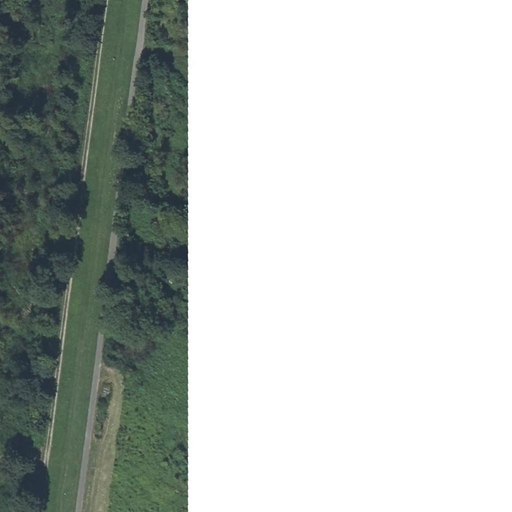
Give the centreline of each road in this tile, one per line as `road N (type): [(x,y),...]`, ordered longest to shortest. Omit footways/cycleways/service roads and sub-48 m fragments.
road 1 (track): [(39,511),(107,0)]
road 2 (track): [(144,0),(78,511)]
